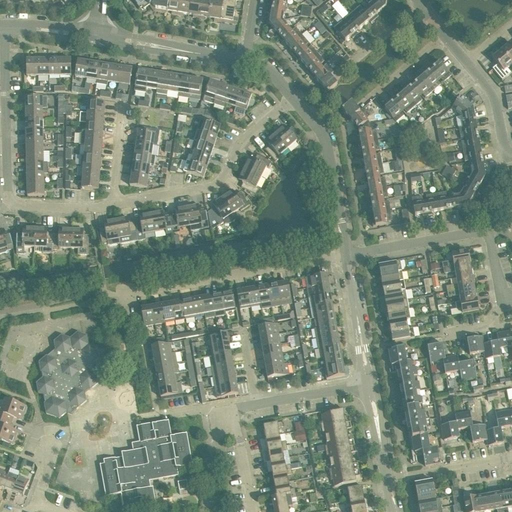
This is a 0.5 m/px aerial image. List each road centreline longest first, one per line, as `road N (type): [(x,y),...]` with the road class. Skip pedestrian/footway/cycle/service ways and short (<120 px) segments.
road 1 (residential): [(105,293),(349,256)]
road 2 (residential): [(113,202),(219,183),(237,145),(294,97)]
road 3 (residential): [(503,301),(486,228),(349,256)]
road 4 (residential): [(9,206),(9,26)]
road 5 (tertiary): [(349,256),(326,138),(294,97)]
road 6 (tertiary): [(246,60),(94,36)]
road 7 (tertiary): [(369,384),(349,256)]
road 8 (residential): [(387,478),(511,459)]
